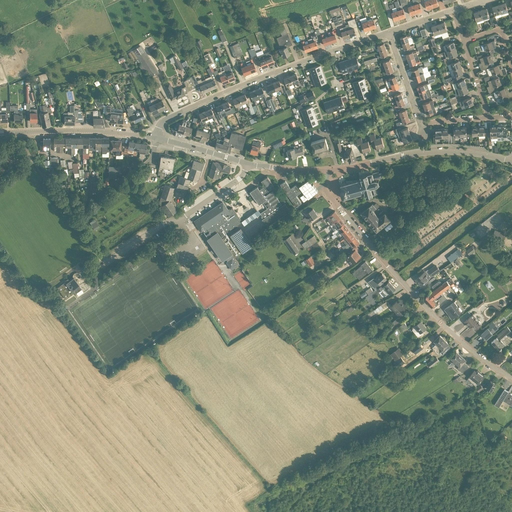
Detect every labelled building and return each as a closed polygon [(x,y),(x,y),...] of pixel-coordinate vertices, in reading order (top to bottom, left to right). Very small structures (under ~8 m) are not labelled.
[(433,7),(430,0),(428,0),(424,1),(427,9),(433,7)] [(403,9),(401,10),(398,1),(394,2),(396,7),(397,11),(400,19),(406,17),(403,9)] [(422,11),(420,3),(414,5),(416,13),(422,11)] [(508,11),(505,3),(499,5),(501,13),(508,11)] [(411,15),(416,13),(414,5),(408,7),(411,15)] [(502,16),(501,13),(499,5),(492,7),(495,15),(495,17),(496,18),(502,16)] [(486,9),(480,11),(483,19),(489,17),(486,9)] [(400,19),(397,11),(393,12),(391,13),(394,21),(400,19)] [(477,21),(483,19),(480,11),(474,13),(477,21)] [(343,23),(341,17),(337,18),(337,17),(332,19),(333,19),(333,21),(333,22),(335,26),(343,23)] [(357,26),(354,19),(353,19),(349,21),(347,21),(348,24),(350,29),(347,30),(349,36),(355,34),(353,28),(357,26)] [(375,27),(373,19),(367,21),(370,29),(375,27)] [(361,23),(364,31),(370,29),(367,21),(361,23)] [(444,22),(438,25),(441,33),(447,31),(444,22)] [(438,25),(432,27),(434,35),(441,33),(438,25)] [(349,36),(347,30),(343,31),(342,28),(339,29),(343,38),(349,36)] [(336,41),(333,31),(330,32),(332,35),(328,36),(330,43),(336,41)] [(288,33),(287,33),(282,36),(276,38),(279,46),(281,46),(282,48),(276,51),(277,55),(281,53),(281,54),(282,57),(289,54),(286,47),(292,45),(288,33)] [(317,47),(315,41),(318,39),(317,35),(316,33),(315,34),(310,36),(311,38),(313,42),(309,43),(311,49),(317,47)] [(330,43),(328,36),(324,38),(323,34),(320,35),(324,45),(330,43)] [(402,43),(409,41),(407,38),(411,37),(410,34),(400,38),(402,43)] [(431,46),(437,44),(438,44),(438,42),(436,43),(434,38),(428,40),(431,46)] [(404,49),(414,46),(413,43),(415,43),(414,39),(409,41),(402,43),(404,49)] [(309,43),(305,44),(304,41),(301,42),(305,52),(311,49),(309,43)] [(501,51),(499,44),(496,45),(495,41),(484,44),(486,52),(489,51),(491,55),(501,51)] [(447,51),(455,48),(453,42),(445,45),(447,51)] [(243,54),(238,43),(230,47),(234,58),(243,54)] [(379,51),(386,49),(384,43),(374,47),(375,49),(378,48),(379,51)] [(445,62),(454,59),(453,56),(458,55),(455,48),(447,51),(449,57),(446,58),(444,59),(445,62)] [(378,58),(388,55),(386,49),(379,51),(381,55),(377,56),(378,58)] [(136,56),(145,70),(150,77),(158,72),(144,51),(136,56)] [(274,63),(269,51),(263,54),(268,65),(274,63)] [(418,57),(416,51),(406,54),(408,60),(418,57)] [(210,64),(213,63),(209,53),(204,55),(210,68),(212,67),(210,64)] [(268,65),(263,54),(257,56),(257,57),(262,68),(268,65)] [(176,55),(169,59),(170,60),(172,59),(179,70),(183,68),(177,58),(176,55)] [(490,68),(491,67),(490,63),(493,62),(491,55),(483,57),(480,58),(481,61),(482,61),(482,63),(481,63),(479,64),(481,71),(487,69),(490,68)] [(364,64),(363,62),(362,58),(361,58),(361,56),(358,57),(358,58),(357,59),(356,57),(350,59),(354,70),(360,68),(359,65),(364,64)] [(410,66),(420,63),(420,62),(418,57),(408,60),(410,66)] [(250,73),(256,70),(252,59),(249,60),(251,64),(247,66),(250,73)] [(350,59),(344,61),(348,72),(354,70),(350,59)] [(452,70),(453,70),(461,67),(459,61),(455,62),(454,59),(445,62),(446,66),(450,64),(452,70)] [(385,68),(391,66),(389,60),(383,62),(379,63),(380,66),(384,64),(385,68)] [(339,63),(342,74),(348,72),(344,61),(339,63)] [(250,73),(247,66),(244,67),(242,63),(239,64),(244,75),(250,73)] [(499,78),(507,75),(505,68),(503,69),(501,64),(495,66),(491,67),(490,68),(492,75),(496,74),(497,78),(499,78)] [(309,69),(311,75),(322,71),(320,65),(309,69)] [(383,75),(394,72),(391,66),(385,68),(386,71),(383,73),(383,75)] [(419,71),(423,69),(422,66),(418,68),(412,71),(414,77),(420,74),(419,71)] [(235,79),(230,67),(224,70),(226,74),(229,81),(235,79)] [(461,67),(453,70),(452,70),(454,76),(449,78),(443,80),(444,83),(450,81),(461,77),(460,74),(463,73),(461,67)] [(214,71),(212,72),(213,73),(215,78),(219,76),(223,84),(229,81),(226,74),(222,75),(220,71),(218,73),(217,70),(214,71)] [(313,81),(324,77),(322,71),(311,75),(313,81)] [(416,82),(426,79),(424,73),(420,74),(414,77),(416,82)] [(292,84),(296,82),(298,86),(300,85),(298,81),(296,74),(289,76),(292,84)] [(210,76),(205,79),(206,83),(210,90),(217,87),(214,80),(212,81),(210,76)] [(289,85),(292,84),(289,76),(283,79),(288,90),(285,91),(286,93),(288,96),(292,94),(290,89),(289,85)] [(397,82),(395,76),(385,80),(387,86),(397,82)] [(183,82),(186,86),(188,91),(196,87),(194,83),(193,83),(190,77),(183,82)] [(315,87),(326,83),(324,77),(313,81),(315,87)] [(458,89),(466,86),(464,80),(462,80),(461,77),(450,81),(451,84),(456,83),(458,89)] [(383,81),(382,78),(374,81),(378,86),(380,86),(379,83),(383,81)] [(490,93),(493,92),(499,90),(498,86),(501,85),(499,78),(497,78),(492,80),(488,81),(489,86),(487,87),(489,94),(490,93)] [(201,79),(197,81),(202,93),(210,90),(206,83),(203,84),(201,79)] [(355,88),(366,85),(364,79),(353,83),(355,88)] [(276,92),(280,91),(281,93),(283,92),(284,94),(286,93),(285,91),(284,87),(281,88),(279,81),(272,83),(275,90),(276,92)] [(389,92),(399,88),(397,82),(387,86),(389,92)] [(185,95),(184,93),(181,88),(174,92),(170,83),(164,86),(171,100),(176,97),(177,99),(185,95)] [(273,96),(272,92),(275,90),(272,83),(266,86),(271,97),(273,96)] [(429,89),(432,88),(430,83),(429,83),(427,84),(417,87),(418,88),(419,93),(429,90),(429,89)] [(366,85),(355,88),(357,94),(368,91),(366,85)] [(458,89),(460,95),(468,92),(466,86),(458,89)] [(255,90),(258,97),(262,96),(263,100),(266,99),(262,87),(255,90)] [(504,101),(511,98),(511,92),(511,91),(509,92),(508,87),(499,90),(493,92),(496,99),(499,97),(499,98),(502,97),(504,101)] [(432,95),(430,89),(429,90),(419,93),(421,99),(428,97),(432,95)] [(249,92),(254,104),(256,103),(255,101),(259,99),(258,97),(255,90),(249,92)] [(357,94),(359,100),(370,96),(368,91),(357,94)] [(397,101),(403,99),(401,93),(391,96),(392,99),(395,97),(397,101)] [(249,105),(245,94),(238,97),(241,104),(245,103),(247,106),(249,105)] [(104,106),(101,97),(93,100),(98,108),(104,106)] [(241,104),(238,97),(232,100),(237,111),(239,109),(239,108),(242,106),(241,104)] [(345,108),(341,97),(335,99),(339,110),(345,108)] [(156,98),(153,99),(158,111),(165,108),(162,100),(158,102),(156,98)] [(474,104),(471,98),(463,100),(465,107),(474,104)] [(158,111),(153,99),(150,101),(153,106),(149,107),(152,114),(158,111)] [(339,110),(335,99),(329,101),(333,112),(339,110)] [(395,108),(405,105),(403,99),(397,101),(398,104),(394,106),(395,108)] [(434,105),(433,103),(433,100),(423,104),(425,110),(435,107),(434,105)] [(0,110),(1,122),(7,122),(7,112),(9,112),(9,111),(10,111),(10,106),(10,101),(6,101),(6,102),(6,108),(1,108),(1,110),(0,110)] [(333,112),(329,101),(323,103),(327,114),(333,112)] [(232,113),(228,102),(221,104),(225,111),(228,110),(230,114),(232,113)] [(26,110),(30,110),(30,111),(30,121),(37,121),(37,109),(30,109),(30,103),(26,103),(26,110)] [(42,126),(51,124),(48,113),(51,112),(50,108),(49,107),(47,107),(46,103),(42,103),(40,103),(40,105),(39,105),(41,114),(39,114),(42,126)] [(223,117),(221,113),(225,111),(221,104),(215,107),(220,118),(223,117)] [(63,113),(63,124),(74,124),(74,122),(82,122),(82,116),(81,116),(81,110),(74,110),(74,105),(70,105),(70,112),(68,112),(68,113),(63,113)] [(116,122),(116,112),(110,112),(111,105),(107,105),(106,116),(110,116),(109,121),(116,122)] [(136,111),(133,105),(126,108),(128,112),(127,112),(129,117),(132,116),(134,122),(145,117),(142,111),(139,112),(138,111),(137,111),(136,111)] [(22,121),(22,115),(22,112),(18,111),(18,106),(10,106),(10,111),(14,111),(14,122),(22,121)] [(303,116),(314,113),(312,107),(301,111),(303,116)] [(427,115),(437,112),(435,107),(425,110),(427,115)] [(216,119),(211,109),(205,111),(208,119),(212,117),(213,120),(216,119)] [(98,118),(99,127),(110,127),(110,126),(103,118),(102,115),(101,115),(100,111),(98,111),(97,111),(98,118)] [(208,119),(205,111),(199,114),(202,121),(200,122),(202,126),(204,127),(207,126),(206,123),(209,121),(208,119)] [(314,113),(303,116),(305,122),(316,119),(314,113)] [(396,123),(398,128),(396,129),(401,127),(405,126),(404,124),(410,121),(408,116),(402,118),(403,121),(396,123)] [(183,133),(186,126),(185,126),(187,120),(183,119),(181,125),(179,124),(177,131),(183,133)] [(318,124),(316,119),(305,122),(307,128),(318,124)] [(503,131),(502,125),(496,126),(497,138),(497,141),(504,141),(504,137),(507,137),(507,130),(505,130),(505,131),(503,131)] [(190,135),(192,128),(186,126),(183,133),(190,135)] [(472,134),(470,134),(470,137),(473,137),(473,135),(479,135),(478,127),(472,127),(472,134)] [(402,137),(410,134),(408,128),(401,130),(399,130),(400,133),(398,134),(399,138),(402,137)] [(470,137),(470,134),(466,134),(466,128),(460,128),(461,136),(467,136),(467,137),(470,137)] [(201,139),(203,131),(197,129),(194,137),(201,139)] [(442,137),(442,129),(435,130),(436,135),(433,135),(434,144),(437,144),(436,138),(442,137)] [(203,131),(201,139),(207,140),(209,133),(203,131)] [(223,141),(217,139),(214,148),(230,152),(231,147),(242,150),(246,136),(231,132),(230,139),(224,137),(223,141)] [(375,144),(377,151),(381,150),(380,148),(384,147),(382,137),(376,139),(375,134),(370,136),(372,145),(375,144)] [(402,137),(404,143),(412,140),(410,134),(402,137)] [(342,151),(340,145),(338,136),(334,138),(338,152),(342,151)] [(371,151),(368,141),(363,143),(361,138),(356,139),(359,148),(362,148),(364,155),(367,154),(367,152),(371,151)] [(50,146),(50,139),(43,139),(43,142),(40,142),(40,152),(46,152),(46,146),(50,146)] [(314,153),(318,152),(328,149),(325,139),(311,142),(314,153)] [(275,150),(283,146),(287,144),(285,140),(273,146),(275,150)] [(128,146),(126,146),(124,154),(127,154),(128,149),(134,149),(135,142),(129,141),(128,146)] [(259,150),(261,143),(257,142),(253,141),(251,149),(250,149),(249,152),(250,152),(250,153),(256,154),(257,149),(259,150)] [(135,162),(137,150),(140,150),(141,143),(135,142),(134,149),(132,161),(135,162)] [(147,144),(141,143),(139,153),(145,154),(148,154),(148,149),(146,149),(147,144)] [(343,144),(340,145),(342,151),(344,150),(347,159),(349,159),(350,163),(356,161),(354,157),(361,155),(359,148),(357,143),(354,143),(351,144),(352,148),(347,149),(347,147),(346,147),(343,148),(343,144)] [(304,154),(302,147),(294,149),(287,151),(289,159),(296,157),(296,156),(304,154)] [(171,173),(174,158),(160,156),(158,175),(160,175),(160,178),(164,179),(165,172),(171,173)] [(200,170),(201,170),(203,164),(193,160),(191,167),(200,170)] [(231,167),(227,166),(227,165),(220,163),(219,164),(213,162),(208,177),(217,179),(218,177),(221,178),(222,172),(229,174),(231,167)] [(190,173),(199,176),(200,173),(200,172),(200,170),(191,167),(191,168),(190,173)] [(378,193),(377,191),(378,191),(377,186),(379,184),(378,180),(375,180),(375,179),(383,177),(382,172),(379,173),(379,172),(373,173),(372,173),(367,174),(366,174),(365,173),(362,174),(362,175),(360,176),(361,177),(359,177),(360,180),(341,186),(342,189),(341,189),(341,190),(340,190),(342,195),(343,195),(344,199),(353,196),(364,193),(364,196),(366,196),(367,196),(368,196),(371,196),(372,196),(371,195),(373,195),(373,194),(378,193)] [(199,176),(190,173),(188,179),(190,180),(197,182),(197,180),(198,179),(199,176)] [(188,179),(180,177),(178,183),(187,186),(188,184),(189,183),(190,180),(188,179)] [(275,187),(268,177),(261,181),(265,186),(260,190),(258,187),(249,193),(253,200),(255,199),(259,205),(263,203),(267,209),(260,213),(262,217),(261,217),(263,219),(262,220),(267,227),(290,211),(285,204),(282,206),(281,204),(272,191),(274,190),(273,188),(275,187)] [(285,181),(280,185),(296,207),(301,204),(296,196),(301,192),(296,185),(291,189),(285,181)] [(188,186),(187,186),(178,183),(176,189),(186,192),(188,186)] [(173,194),(174,191),(173,190),(174,188),(165,185),(163,191),(173,194)] [(396,198),(403,194),(400,190),(399,191),(398,189),(393,193),(396,198)] [(172,198),(173,194),(163,191),(161,198),(169,200),(170,200),(171,198),(172,198)] [(171,203),(170,203),(169,201),(159,204),(165,212),(173,206),(171,203)] [(230,251),(222,239),(229,234),(227,231),(230,230),(231,232),(243,223),(237,215),(232,208),(229,210),(229,209),(228,210),(222,202),(194,221),(201,232),(202,231),(203,230),(204,232),(203,232),(205,235),(212,244),(211,245),(212,247),(213,246),(222,260),(225,258),(229,255),(232,253),(230,251)] [(377,231),(390,220),(385,213),(379,218),(373,211),(379,207),(376,203),(373,205),(372,204),(361,213),(377,231)] [(391,216),(399,209),(396,204),(387,211),(391,216)] [(173,206),(165,212),(169,217),(176,211),(175,210),(175,208),(173,206)] [(317,215),(313,209),(306,213),(309,217),(306,219),(305,217),(302,220),(304,223),(305,222),(307,225),(312,222),(311,219),(317,215)] [(335,211),(327,217),(332,223),(340,217),(335,211)] [(340,217),(332,223),(330,225),(335,231),(337,229),(338,228),(344,223),(340,217)] [(95,231),(100,228),(95,220),(90,223),(95,231)] [(339,235),(348,227),(344,223),(338,228),(341,230),(336,234),(337,236),(339,235)] [(348,227),(339,235),(340,236),(344,234),(345,236),(343,237),(345,239),(347,238),(346,237),(352,232),(348,227)] [(222,239),(230,251),(232,253),(233,255),(235,258),(252,246),(240,228),(230,235),(229,234),(222,239)] [(504,234),(500,233),(501,231),(496,229),(495,233),(493,233),(493,236),(502,239),(504,234)] [(356,237),(352,232),(346,237),(347,238),(345,239),(343,237),(340,240),(345,246),(356,237)] [(299,251),(289,237),(284,240),(294,254),(299,251)] [(356,237),(345,246),(348,251),(354,247),(356,246),(360,242),(356,237)] [(307,241),(302,244),(305,249),(311,246),(307,241)] [(312,249),(319,245),(317,242),(307,249),(309,250),(311,249),(312,249)] [(353,262),(361,256),(358,252),(357,253),(356,251),(359,249),(356,246),(354,247),(348,251),(347,252),(349,255),(345,258),(348,262),(351,260),(353,262)] [(466,251),(469,256),(475,251),(472,246),(466,251)] [(457,251),(448,256),(451,262),(460,256),(457,251)] [(230,268),(232,267),(233,269),(240,265),(235,258),(233,255),(232,253),(229,255),(225,258),(227,262),(230,268)] [(310,266),(315,263),(311,256),(306,260),(310,266)] [(458,258),(454,261),(460,267),(463,265),(458,258)] [(368,272),(369,274),(374,270),(366,261),(361,264),(362,265),(362,266),(361,267),(360,267),(354,272),(357,276),(359,279),(368,272)] [(428,274),(426,271),(417,278),(416,279),(417,281),(420,285),(421,285),(427,280),(440,271),(436,266),(429,271),(430,273),(428,274)] [(382,274),(379,277),(378,276),(375,279),(374,278),(369,281),(373,285),(372,286),(375,290),(382,285),(381,284),(386,279),(382,274)] [(79,286),(74,278),(69,281),(68,279),(64,281),(65,282),(57,288),(65,299),(73,294),(74,295),(82,289),(79,286)] [(442,292),(454,283),(451,279),(450,278),(442,284),(438,287),(442,292)] [(427,280),(421,285),(423,288),(430,284),(427,280)] [(390,294),(395,289),(389,281),(383,286),(382,285),(375,290),(373,291),(368,294),(368,295),(367,296),(368,298),(372,295),(373,298),(380,293),(379,292),(384,288),(390,294)] [(436,297),(440,294),(442,292),(438,287),(442,284),(440,282),(439,282),(433,286),(435,289),(431,292),(436,297)] [(431,292),(424,298),(432,306),(435,303),(437,301),(434,299),(436,297),(431,292)] [(440,303),(447,298),(444,295),(442,292),(440,294),(442,296),(437,300),(440,303)] [(404,303),(401,300),(398,303),(396,301),(391,306),(395,311),(404,303)] [(477,308),(485,302),(482,300),(475,305),(477,308)] [(452,319),(461,312),(454,302),(444,309),(452,319)] [(405,311),(404,309),(407,306),(404,303),(395,311),(400,316),(405,311)] [(383,308),(381,305),(380,305),(381,305),(368,314),(370,317),(383,308)] [(481,324),(473,314),(465,321),(470,328),(472,326),(475,330),(481,324)] [(426,328),(421,321),(413,327),(412,330),(415,330),(420,337),(421,337),(425,334),(422,331),(423,330),(426,328)] [(486,339),(492,334),(498,328),(493,322),(489,325),(490,327),(488,329),(482,334),(486,339)] [(507,337),(511,332),(507,327),(497,335),(499,336),(491,342),(499,351),(505,345),(506,346),(511,341),(507,337)] [(434,350),(444,340),(440,335),(434,341),(436,343),(432,348),(433,349),(434,350)] [(437,349),(440,352),(443,354),(450,347),(447,345),(448,344),(444,340),(434,350),(435,350),(436,351),(437,349)] [(419,343),(412,349),(416,355),(423,349),(419,343)] [(399,357),(395,351),(391,355),(395,360),(399,357)] [(456,351),(450,357),(454,360),(453,361),(453,362),(453,364),(454,364),(455,365),(456,364),(457,363),(458,364),(460,366),(458,368),(462,372),(469,367),(464,362),(466,360),(456,351)] [(401,357),(394,363),(398,368),(405,362),(401,357)] [(439,361),(436,357),(428,364),(426,365),(428,367),(429,366),(430,367),(439,361)] [(476,386),(484,376),(477,371),(475,374),(473,372),(467,380),(476,386)] [(492,391),(496,384),(491,381),(488,384),(487,384),(485,387),(492,391)] [(511,405),(511,404),(511,394),(510,395),(507,394),(508,392),(504,389),(495,405),(499,407),(503,400),(511,405)]
